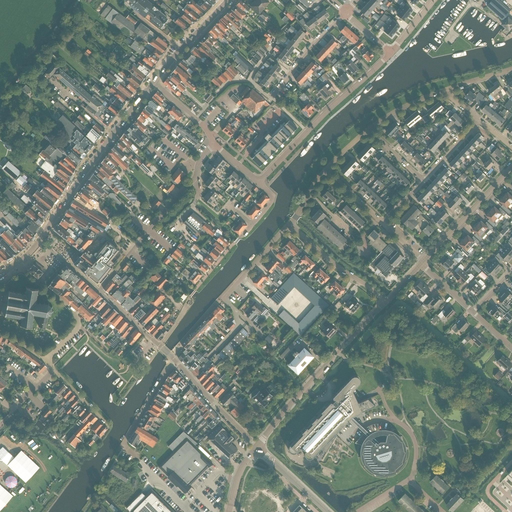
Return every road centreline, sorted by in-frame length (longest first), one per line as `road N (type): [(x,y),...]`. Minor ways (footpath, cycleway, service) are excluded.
road 1 (residential): [(159,345),(98,290),(196,177)]
road 2 (tertiary): [(16,263),(154,82)]
road 3 (unclassified): [(257,447),(384,301)]
road 4 (unclassified): [(258,182),(390,51)]
road 5 (residential): [(54,370),(46,361),(75,330),(77,316),(16,263)]
road 6 (unclassified): [(422,262),(511,166)]
road 7 (residential): [(384,301),(289,223)]
road 8 (residential): [(257,447),(173,359)]
road 9 (residential): [(173,359),(121,446),(137,457)]
road 10 (residential): [(408,480),(416,446),(403,425),(373,420),(350,436)]
